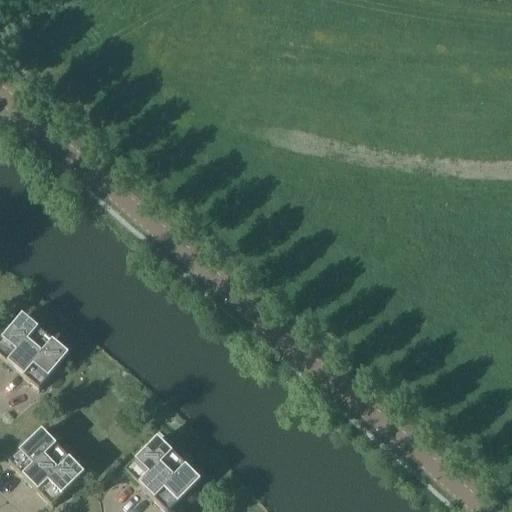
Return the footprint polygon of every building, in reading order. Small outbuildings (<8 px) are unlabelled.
[(0,345),(0,362),(7,368),(37,333),(21,320),(0,345)] [(7,368),(23,382),(52,346),(37,333),(7,368)] [(52,346),(23,382),(38,395),(68,359),(52,346)] [(8,467),(22,482),(55,450),(41,435),(8,467)] [(124,475),(138,490),(171,457),(156,443),(139,460),(134,456),(128,463),(132,467),(124,475)] [(22,482),(36,496),(69,464),(55,450),(22,482)] [(138,490),(153,504),(185,472),(171,457),(138,490)] [(69,464),(36,496),(51,511),(83,479),(69,464)] [(185,472),(153,504),(160,511),(173,511),(200,486),(185,472)]
